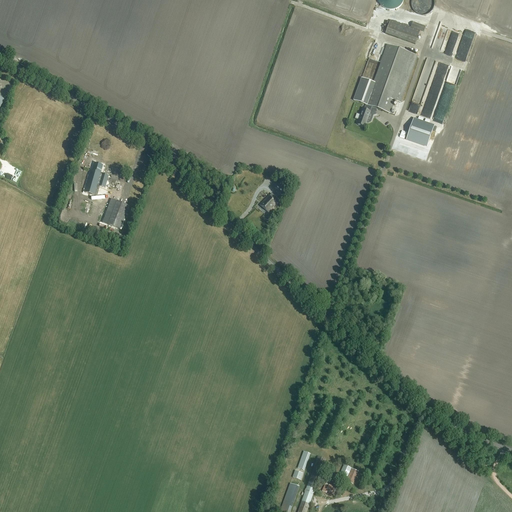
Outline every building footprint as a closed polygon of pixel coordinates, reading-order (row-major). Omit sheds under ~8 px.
[(413,0),(414,12),(432,11),(432,0),(413,0)] [(394,37),(415,45),(420,31),(410,27),(390,20),(385,34),(394,37)] [(412,22),(410,27),(420,31),(424,32),(426,27),(412,22)] [(373,83),(362,79),(354,101),(365,105),(362,115),(361,115),(357,125),(365,128),(366,123),(369,124),(371,122),(373,116),(375,116),(377,109),(390,114),(395,101),(401,103),(418,57),(412,54),(386,45),(373,83)] [(427,100),(422,115),(431,118),(437,103),(427,100)] [(443,121),(447,111),(440,108),(436,118),(443,121)] [(406,140),(426,148),(434,126),(414,118),(406,140)] [(100,174),(102,166),(95,164),(92,172),(91,172),(85,192),(96,195),(98,186),(105,188),(108,176),(100,174)] [(286,184),(283,192),(289,194),(292,186),(286,184)] [(277,204),(269,196),(260,206),(268,213),(277,204)] [(111,200),(107,211),(111,213),(115,201),(113,200),(111,200)] [(129,206),(115,201),(106,225),(120,230),(129,206)] [(305,471),(310,454),(304,452),(298,468),(305,471)] [(297,508),(299,508),(297,511),(306,511),(313,495),(312,495),(313,492),(314,492),(326,460),(318,457),(303,497),(301,496),(297,508)] [(346,482),(351,469),(344,465),(338,478),(346,482)] [(347,482),(353,484),(359,472),(352,469),(347,482)] [(300,481),(303,474),(295,471),(293,478),(300,481)] [(290,511),(299,487),(290,484),(280,511),(281,511),(290,511)] [(328,490),(330,491),(329,494),(333,495),(334,493),(336,488),(329,485),(329,486),(325,484),(322,492),(327,494),(328,490)]
